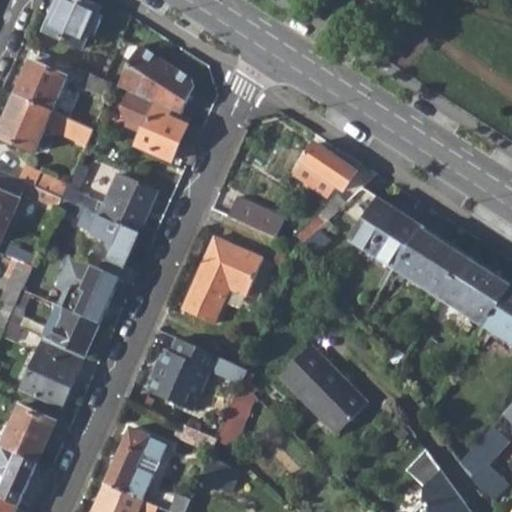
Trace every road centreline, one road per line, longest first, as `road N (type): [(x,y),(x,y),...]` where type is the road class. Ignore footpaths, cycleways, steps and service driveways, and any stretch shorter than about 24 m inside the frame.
road 1 (residential): [(55,511),(260,45)]
road 2 (tertiary): [(260,45),(511,207)]
